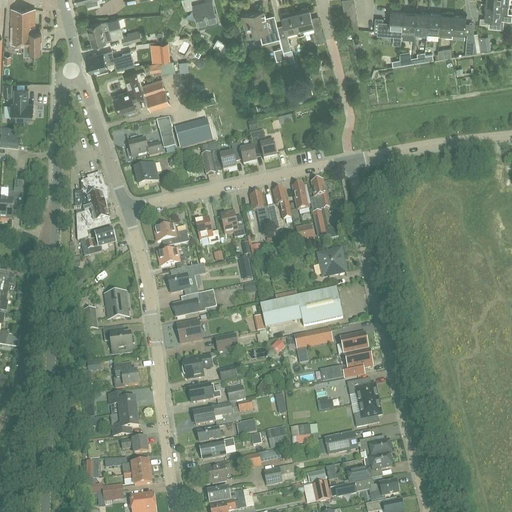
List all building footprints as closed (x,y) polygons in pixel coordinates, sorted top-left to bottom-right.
[(182,0),(185,10),(195,7),(200,26),(219,22),(213,0),(202,0),(200,0),(182,0)] [(355,4),(343,6),(344,12),(356,11),(355,4)] [(511,13),(508,13),(509,7),(485,5),(484,18),(490,19),(489,27),(503,28),(504,20),(511,21),(511,17),(511,13)] [(309,9),(309,6),(302,8),(303,11),(296,13),(301,34),(305,33),(304,27),(314,25),(310,9),(309,9)] [(12,10),(11,44),(24,44),(27,44),(30,44),(30,51),(40,51),(42,50),(42,35),(39,32),(35,32),(35,23),(35,9),(12,9),(12,10)] [(402,36),(402,34),(403,11),(391,10),(390,26),(385,26),(385,35),(402,36)] [(402,34),(408,34),(414,35),(416,12),(403,11),(402,34)] [(280,38),(275,20),(267,22),(264,12),(243,17),(245,26),(251,25),(253,34),(260,32),(263,43),(280,38)] [(289,12),(282,13),(283,16),(282,16),(286,32),(296,29),(298,34),(301,34),(296,13),(290,14),(289,12)] [(414,35),(427,36),(427,35),(429,13),(416,12),(414,35)] [(441,14),(440,36),(439,36),(452,37),(453,32),(454,15),(454,12),(447,12),(446,15),(441,14)] [(427,35),(439,36),(440,36),(441,14),(429,13),(427,35)] [(465,34),(466,24),(467,17),(454,15),(453,32),(452,37),(465,38),(465,34)] [(119,18),(88,25),(93,45),(106,42),(106,41),(112,39),(110,29),(121,26),(119,18)] [(383,18),(376,18),(374,33),(377,33),(377,35),(382,35),(383,18)] [(466,47),(476,48),(473,24),(466,24),(465,34),(467,34),(466,47)] [(322,27),(314,29),(317,42),(325,40),(322,27)] [(142,39),(139,31),(134,32),(134,34),(121,37),(123,44),(142,39)] [(291,49),(288,36),(280,38),(282,47),(283,51),(291,49)] [(170,60),(168,43),(158,44),(160,61),(170,60)] [(231,46),(226,43),(221,51),(227,54),(231,46)] [(283,51),(282,47),(274,50),(277,61),(286,58),(283,51)] [(437,50),(439,59),(452,57),(451,52),(451,48),(437,50)] [(112,50),(86,58),(90,72),(97,70),(98,72),(109,69),(107,64),(115,62),(117,70),(135,64),(131,51),(123,53),(124,56),(114,59),(112,50)] [(418,57),(413,58),(414,63),(426,61),(426,56),(425,56),(425,52),(417,54),(418,57)] [(159,63),(149,64),(150,72),(160,70),(159,63)] [(123,95),(115,98),(119,111),(124,109),(127,117),(138,113),(135,106),(134,100),(144,97),(135,74),(125,77),(129,90),(123,93),(123,95)] [(170,103),(162,79),(143,86),(151,110),(170,103)] [(28,101),(28,89),(15,89),(15,103),(8,103),(7,118),(34,118),(34,104),(27,104),(27,101),(28,101)] [(213,141),(207,122),(176,130),(181,150),(213,141)] [(162,135),(160,135),(164,150),(176,147),(172,132),(162,135)] [(263,132),(252,134),(254,147),(256,155),(264,154),(265,160),(278,157),(275,142),(266,144),(263,132)] [(0,148),(18,150),(19,138),(1,137),(0,148)] [(134,159),(133,157),(149,153),(150,157),(163,153),(161,143),(148,147),(146,139),(129,143),(131,150),(128,151),(130,158),(133,158),(133,159),(134,159)] [(220,156),(217,143),(210,144),(215,167),(223,165),(224,171),(238,169),(236,161),(235,153),(220,156)] [(246,149),(245,147),(241,148),(240,143),(233,144),(235,153),(236,161),(243,159),(245,166),(258,163),(256,155),(254,147),(246,149)] [(215,167),(210,144),(209,145),(211,153),(202,156),(203,160),(204,160),(207,175),(216,173),(214,167),(215,167)] [(155,164),(135,168),(139,185),(159,181),(155,164)] [(374,184),(381,183),(379,172),(372,173),(374,184)] [(81,192),(76,192),(77,211),(76,211),(77,229),(78,241),(80,241),(86,239),(89,238),(87,232),(111,224),(104,202),(108,201),(109,199),(102,174),(100,173),(87,177),(87,178),(88,179),(81,181),(82,192),(81,192)] [(315,198),(310,199),(311,205),(318,240),(327,238),(327,239),(338,237),(337,232),(331,228),(328,228),(325,229),(322,212),(321,209),(323,209),(324,209),(330,207),(327,195),(326,195),(323,180),(312,183),(315,198)] [(15,181),(14,193),(9,192),(8,199),(0,199),(0,203),(0,219),(12,220),(13,207),(22,208),(24,182),(15,181)] [(303,186),(293,188),(295,202),(296,202),(297,211),(310,209),(310,205),(311,205),(310,199),(307,187),(304,188),(303,186)] [(287,203),(284,189),(274,191),(277,206),(281,206),(284,220),(292,218),(289,203),(287,203)] [(261,194),(251,196),(254,211),(257,211),(262,234),(271,232),(266,208),(264,208),(261,194)] [(280,230),(275,208),(275,207),(268,208),(273,231),(280,230)] [(222,215),(226,235),(234,233),(235,239),(246,236),(244,226),(238,227),(235,212),(222,215)] [(196,221),(201,240),(209,238),(210,244),(221,242),(219,232),(213,233),(209,218),(196,221)] [(155,230),(158,243),(173,239),(175,246),(190,242),(187,231),(177,234),(175,225),(155,230)] [(315,242),(312,225),(296,228),(299,245),(315,242)] [(86,239),(80,241),(85,258),(90,256),(89,250),(116,242),(112,229),(107,231),(106,229),(95,232),(97,239),(86,241),(86,239)] [(71,243),(69,244),(70,250),(70,261),(72,261),(75,261),(81,261),(81,257),(75,258),(74,243),(71,243)] [(250,246),(251,249),(253,255),(261,254),(259,244),(250,246)] [(323,278),(347,272),(341,249),(318,254),(323,278)] [(158,254),(161,267),(177,264),(178,270),(188,268),(186,257),(180,258),(178,250),(158,254)] [(226,252),(218,253),(220,264),(227,263),(226,252)] [(248,258),(239,260),(241,272),(251,270),(248,258)] [(188,279),(195,278),(206,275),(204,265),(170,272),(172,278),(168,279),(171,294),(184,291),(190,290),(188,279)] [(0,291),(8,293),(9,285),(7,284),(9,274),(0,272),(0,291)] [(255,283),(244,285),(246,293),(257,291),(255,283)] [(337,288),(261,306),(266,329),(303,321),(304,326),(343,318),(337,288)] [(214,291),(182,298),(183,303),(174,305),(177,318),(200,313),(200,312),(207,311),(206,309),(217,307),(214,291)] [(129,318),(126,293),(106,295),(109,320),(129,318)] [(86,332),(98,330),(95,309),(83,311),(86,332)] [(204,340),(200,321),(178,325),(182,345),(204,340)] [(330,329),(294,337),(296,348),(332,340),(330,329)] [(132,334),(117,335),(117,330),(104,331),(106,342),(112,341),(113,355),(134,353),(133,344),(135,344),(134,337),(132,337),(132,334)] [(235,334),(214,338),(217,353),(238,349),(237,342),(235,334)] [(366,334),(341,339),(345,356),(346,356),(346,355),(369,351),(369,350),(366,334)] [(275,348),(280,356),(290,349),(284,341),(275,348)] [(331,374),(321,376),(322,383),(333,381),(344,378),(344,379),(365,374),(364,368),(373,366),(370,350),(369,350),(369,351),(346,355),(346,356),(348,366),(343,367),(343,366),(330,369),(331,374)] [(212,356),(201,358),(201,359),(185,362),(186,366),(185,366),(184,368),(185,375),(186,376),(188,375),(189,380),(205,377),(204,371),(214,369),(212,356)] [(99,362),(87,363),(88,372),(100,370),(99,362)] [(132,371),(131,363),(115,365),(117,380),(123,379),(124,387),(139,385),(137,371),(132,371)] [(222,372),(223,381),(238,378),(236,369),(222,372)] [(357,395),(359,404),(379,400),(375,385),(371,386),(361,388),(359,381),(347,384),(350,396),(357,395)] [(190,389),(193,405),(214,401),(214,400),(221,399),(220,393),(215,394),(213,386),(210,387),(209,385),(190,389)] [(246,400),(243,387),(226,390),(229,404),(246,400)] [(118,402),(120,416),(137,413),(136,399),(127,400),(127,394),(109,396),(110,403),(118,402)] [(382,416),(379,400),(359,404),(361,414),(354,416),(357,428),(368,426),(367,419),(377,417),(382,416)] [(328,401),(319,402),(321,411),(330,410),(328,401)] [(253,410),(252,402),(231,405),(233,414),(253,410)] [(193,424),(196,424),(196,426),(216,423),(215,418),(232,414),(230,406),(230,405),(212,408),(213,411),(194,414),(194,417),(192,418),(193,424)] [(139,427),(137,413),(120,416),(122,429),(113,430),(114,437),(131,435),(131,428),(139,427)] [(240,423),(242,435),(257,433),(255,420),(240,423)] [(285,427),(267,431),(271,450),(289,446),(285,427)] [(225,438),(224,433),(221,434),(220,429),(198,433),(200,443),(225,438)] [(251,436),(254,446),(262,444),(259,434),(251,436)] [(325,440),(328,451),(329,456),(358,449),(354,434),(325,440)] [(148,453),(146,439),(133,440),(133,441),(122,442),(123,449),(134,448),(134,455),(148,453)] [(327,451),(325,440),(316,442),(318,453),(327,451)] [(216,444),(201,448),(204,461),(229,456),(227,450),(235,448),(233,441),(216,445),(216,444)] [(360,450),(360,452),(367,451),(367,452),(371,452),(372,458),(370,458),(370,459),(389,455),(391,455),(389,444),(372,447),(370,441),(359,444),(361,450),(360,450)] [(285,458),(283,449),(242,458),(245,470),(261,467),(261,463),(285,458)] [(392,468),(389,455),(370,459),(364,460),(366,468),(361,469),(362,473),(348,476),(350,484),(355,483),(371,480),(370,472),(392,468)] [(123,467),(123,459),(104,460),(105,466),(110,466),(110,468),(123,467)] [(95,462),(87,462),(86,462),(86,480),(97,479),(97,476),(94,476),(94,472),(95,472),(95,462)] [(124,472),(124,476),(151,473),(149,462),(132,464),(133,471),(124,472)] [(229,469),(228,463),(224,463),(224,464),(205,467),(208,485),(227,481),(225,469),(229,469)] [(265,479),(295,473),(294,465),(263,472),(265,479)] [(152,483),(151,473),(124,476),(125,481),(134,479),(135,486),(152,483)] [(297,480),(295,474),(295,473),(265,479),(267,487),(283,484),(282,483),(297,480)] [(399,494),(396,481),(380,485),(369,487),(370,495),(382,493),(383,497),(399,494)] [(331,500),(327,482),(312,486),(316,504),(331,500)] [(355,484),(335,488),(337,497),(357,493),(355,484)] [(87,487),(88,496),(122,492),(122,486),(108,488),(108,490),(99,492),(98,485),(87,487)] [(225,502),(236,500),(237,500),(237,501),(244,500),(243,492),(230,494),(229,488),(209,492),(211,504),(224,501),(225,502)] [(250,509),(257,507),(254,491),(247,492),(250,509)] [(123,499),(122,492),(88,496),(89,501),(98,500),(99,507),(105,506),(105,502),(123,499)] [(155,511),(154,493),(131,496),(132,511),(155,511)] [(397,498),(367,504),(368,511),(374,511),(385,510),(385,511),(403,511),(402,501),(397,502),(397,498)] [(239,510),(246,509),(244,500),(237,501),(237,502),(211,507),(211,511),(232,511),(239,511),(239,510)]
